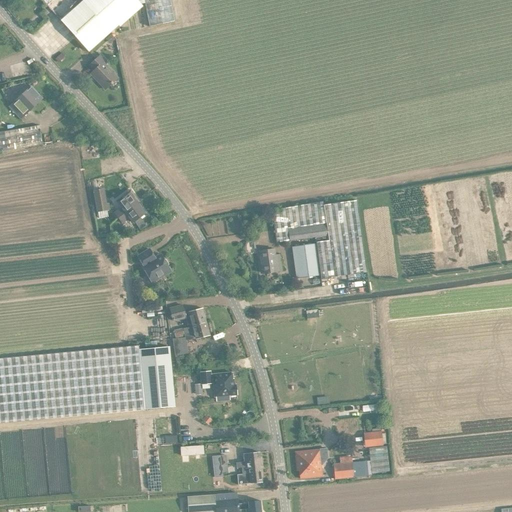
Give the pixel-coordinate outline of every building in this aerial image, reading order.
[(42,0),(60,20),(88,51),(118,24),(119,25),(141,6),(139,3),(144,2),(149,26),(174,21),(169,0),(42,0)] [(90,74),(104,89),(110,83),(111,84),(117,78),(103,62),(104,61),(99,55),(89,65),(94,70),(90,74)] [(8,106),(19,119),(41,100),(28,88),(8,106)] [(0,131),(0,150),(43,144),(39,125),(0,131)] [(107,210),(106,203),(103,189),(93,191),(97,212),(106,210),(107,210)] [(136,197),(130,189),(121,196),(122,198),(117,202),(121,207),(114,213),(118,218),(138,204),(134,199),(136,197)] [(323,201),(272,210),(276,242),(315,237),(316,242),(321,278),(353,273),(366,272),(356,200),(324,204),(323,205),(323,201)] [(145,213),(138,204),(118,218),(121,223),(129,217),(133,222),(135,221),(140,230),(146,226),(140,217),(145,213)] [(296,280),(297,280),(320,277),(315,245),(292,248),(296,280)] [(155,260),(155,258),(149,249),(137,256),(142,265),(141,265),(151,282),(160,277),(159,275),(169,269),(167,266),(168,264),(165,259),(163,259),(161,256),(155,260)] [(259,252),(262,274),(280,271),(278,254),(274,255),(273,250),(259,252)] [(182,328),(182,329),(187,328),(206,323),(202,308),(184,313),(182,305),(169,308),(172,321),(173,320),(172,317),(178,315),(179,319),(185,317),(187,327),(182,328)] [(188,337),(194,335),(195,339),(209,335),(206,323),(187,328),(182,329),(185,337),(172,339),(175,356),(188,353),(185,340),(189,340),(188,337)] [(138,349),(138,346),(128,347),(0,358),(0,422),(146,409),(174,406),(169,346),(138,349)] [(236,395),(235,384),(233,385),(233,378),(232,378),(231,372),(210,374),(210,371),(200,372),(201,384),(213,383),(214,397),(236,395)] [(365,446),(381,444),(380,432),(364,434),(365,446)] [(203,454),(202,446),(180,447),(181,455),(203,454)] [(386,446),(368,448),(371,473),(389,471),(386,446)] [(296,470),(299,470),(305,469),(304,461),(310,461),(315,461),(315,464),(321,463),(319,449),(294,452),(296,470)] [(245,461),(235,462),(236,468),(241,467),(241,468),(259,466),(261,466),(259,452),(244,454),(245,461)] [(215,464),(226,464),(226,455),(215,455),(215,464)] [(354,477),(365,476),(364,461),(352,462),(351,457),(339,459),(340,464),(334,465),(335,478),(354,476),(354,477)] [(299,470),(299,478),(322,476),(321,463),(315,464),(315,461),(310,461),(304,461),(305,469),(299,470)] [(242,474),(237,474),(238,485),(261,483),(259,466),(241,468),(242,474)] [(304,489),(304,511),(357,511),(357,509),(364,509),(362,482),(332,484),(332,490),(325,491),(325,487),(314,488),(315,493),(308,493),(308,489),(304,489)] [(239,493),(239,486),(234,486),(234,493),(186,496),(187,511),(210,511),(215,511),(260,511),(259,500),(248,501),(248,503),(237,504),(236,493),(239,493)]
